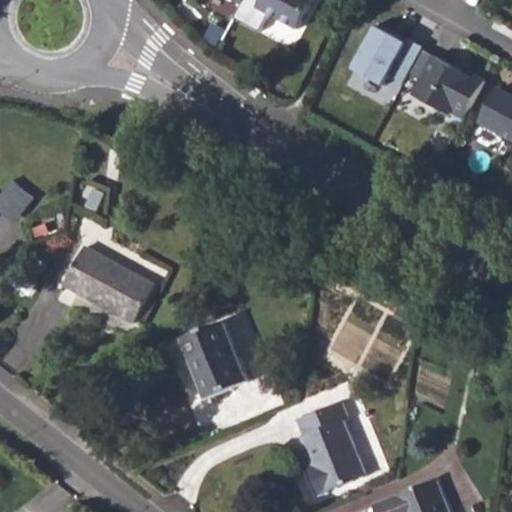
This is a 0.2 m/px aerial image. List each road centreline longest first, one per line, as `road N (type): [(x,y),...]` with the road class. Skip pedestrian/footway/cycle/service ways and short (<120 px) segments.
road 1 (secondary): [(100,46),(511,277)]
road 2 (residential): [(0,400),(141,511)]
